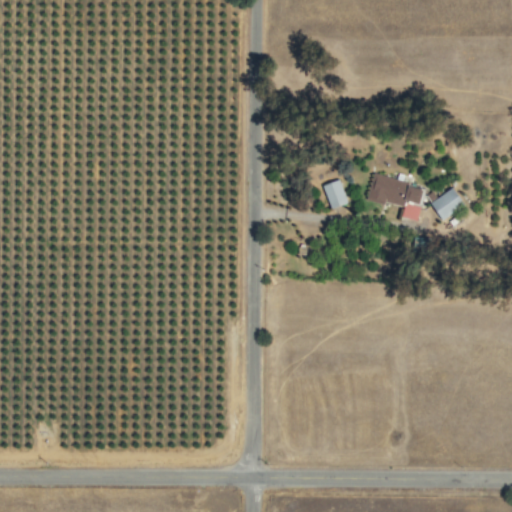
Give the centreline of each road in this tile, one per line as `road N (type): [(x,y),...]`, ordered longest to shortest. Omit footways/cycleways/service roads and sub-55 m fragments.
road 1 (residential): [(511,477),(0,472)]
road 2 (residential): [(250,511),(252,0)]
